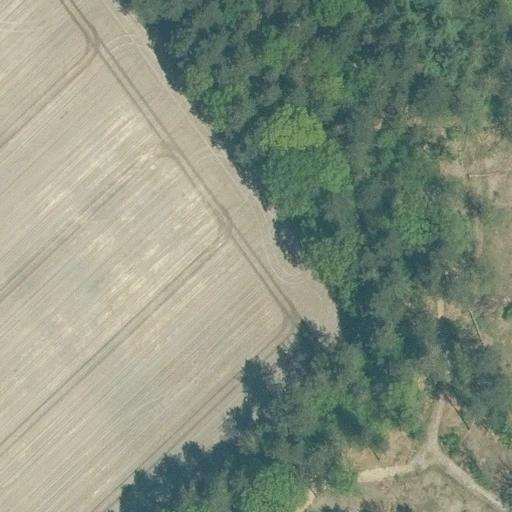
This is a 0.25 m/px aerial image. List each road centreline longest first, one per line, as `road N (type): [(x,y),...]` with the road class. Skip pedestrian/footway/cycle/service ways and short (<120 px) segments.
road 1 (track): [(450,368),(439,289),(419,251),(430,191),(413,107),(417,28),(410,0)]
road 2 (track): [(300,511),(335,482),(411,469),(435,455)]
